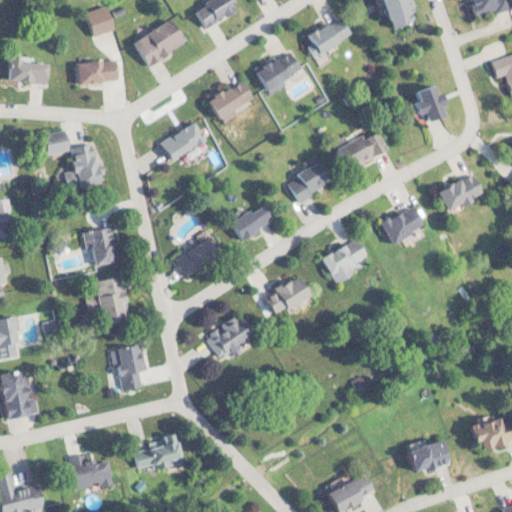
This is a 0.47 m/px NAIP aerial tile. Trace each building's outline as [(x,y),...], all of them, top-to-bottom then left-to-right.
[(231,11),(224,0),(206,0),(190,10),(201,29),(231,11)] [(405,0),(374,0),(385,31),(413,22),(405,0)] [(508,9),(504,0),(465,0),(471,20),(508,9)] [(347,35),(335,17),(300,39),(311,57),(347,35)] [(143,67),(183,43),(169,19),(129,43),(143,67)] [(251,70),(261,90),(296,73),(286,52),(251,70)] [(511,102),(511,53),(486,61),(492,79),(501,76),(509,104),(511,102)] [(72,63),(74,84),(114,82),(112,60),(72,63)] [(43,83),(43,62),(5,62),(5,83),(43,83)] [(248,100),(237,80),(202,101),(214,120),(248,100)] [(412,103),(408,104),(414,124),(439,116),(436,108),(439,107),(432,86),(409,93),(412,103)] [(200,141),(189,122),(155,143),(166,161),(200,141)] [(343,171),(384,150),(373,128),(332,150),(343,171)] [(63,151),(61,140),(41,144),(43,154),(63,151)] [(511,141),(502,154),(511,162),(511,141)] [(69,188),(95,185),(91,146),(65,148),(69,188)] [(282,183),(296,203),(328,181),(313,160),(282,183)] [(478,195),(468,174),(433,193),(443,213),(478,195)] [(375,224),(388,245),(419,227),(406,206),(375,224)] [(231,237),(267,229),(263,209),(227,217),(231,237)] [(105,228),(81,233),(87,268),(112,264),(105,228)] [(183,278),(218,254),(206,236),(171,260),(183,278)] [(332,284),(366,262),(351,238),(317,260),(332,284)] [(125,322),(118,277),(89,282),(92,298),(82,299),(84,317),(77,318),(79,329),(125,322)] [(272,317),(305,297),(293,277),(260,297),(272,317)] [(250,338),(236,315),(200,337),(214,360),(250,338)] [(8,317),(0,318),(0,359),(14,358),(8,317)] [(116,391),(139,387),(135,370),(141,369),(136,345),(108,351),(116,391)] [(26,416),(17,371),(0,374),(0,403),(3,420),(26,416)] [(511,421),(495,425),(494,421),(467,427),(472,452),(511,442),(511,421)] [(177,463),(172,438),(129,447),(134,472),(177,463)] [(444,464),(437,441),(402,453),(410,475),(444,464)] [(66,457),(72,491),(108,485),(103,459),(85,462),(84,454),(66,457)] [(0,474),(0,511),(39,511),(34,486),(12,490),(8,473),(0,474)] [(337,511),(371,494),(360,475),(322,495),(331,511),(337,511)]
